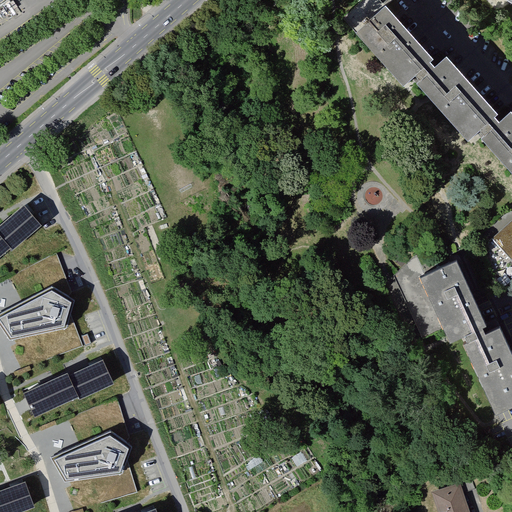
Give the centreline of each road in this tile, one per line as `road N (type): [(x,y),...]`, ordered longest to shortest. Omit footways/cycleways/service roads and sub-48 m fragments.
road 1 (residential): [(184,511),(81,250),(18,148)]
road 2 (secondary): [(191,0),(18,148)]
